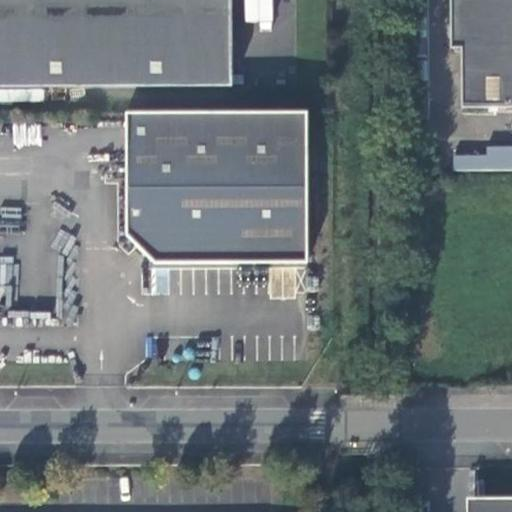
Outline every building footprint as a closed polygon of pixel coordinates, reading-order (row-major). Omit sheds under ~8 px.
[(234,0),(0,0),(0,86),(234,85),(234,0)] [(511,0),(450,0),(450,49),(459,52),(460,108),(511,107),(511,0)] [(310,111),(129,112),(130,234),(144,249),(158,262),(311,261),(310,111)] [(511,170),(511,143),(454,142),(453,168),(511,170)] [(511,511),(511,499),(468,500),(468,511),(511,511)]
